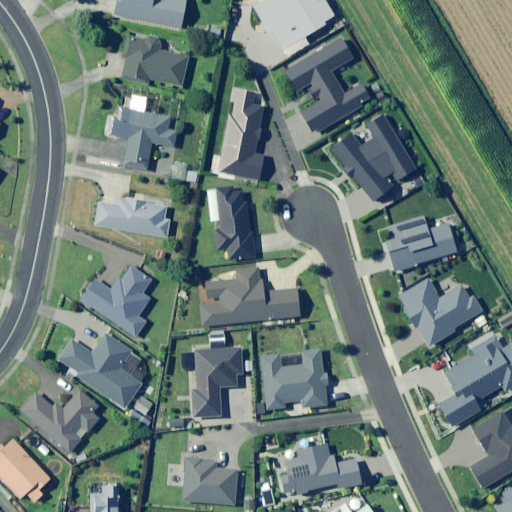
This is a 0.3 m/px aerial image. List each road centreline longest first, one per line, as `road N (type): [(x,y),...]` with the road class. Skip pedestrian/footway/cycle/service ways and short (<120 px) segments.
road 1 (residential): [(3,0),(31,45),(47,97),(49,140),(32,263),(0,347)]
road 2 (residential): [(315,214),(370,365),(438,511)]
